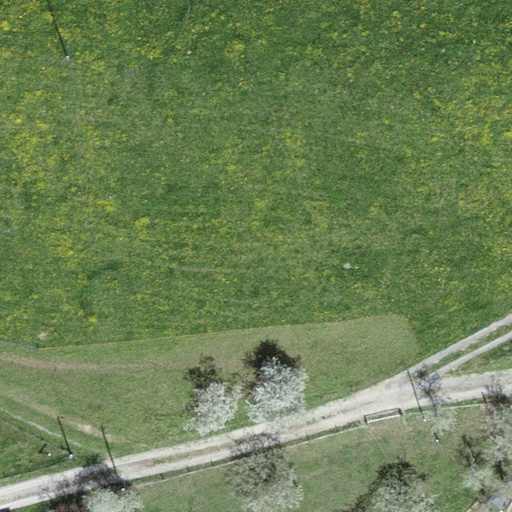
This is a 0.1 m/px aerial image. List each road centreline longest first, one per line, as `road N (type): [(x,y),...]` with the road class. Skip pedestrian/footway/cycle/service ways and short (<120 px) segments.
road 1 (unclassified): [(0,500),(356,401),(511,322)]
road 2 (track): [(356,401),(511,375)]
